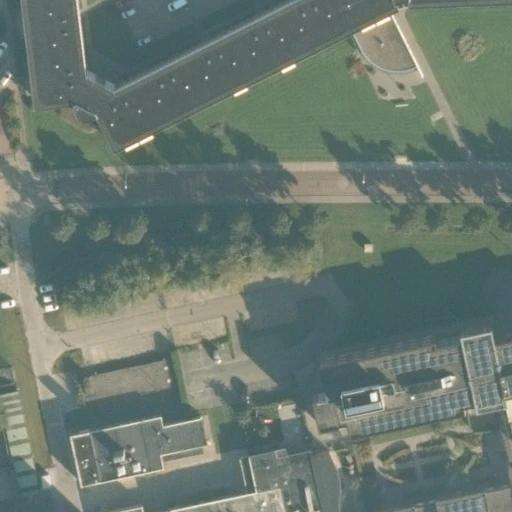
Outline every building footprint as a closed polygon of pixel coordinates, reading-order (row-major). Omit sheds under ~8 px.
[(86,70),(77,0),(21,0),(35,104),(74,100),(75,107),(76,110),(77,112),(80,114),(83,116),(86,116),(88,115),(96,111),(114,147),(351,28),(360,46),(366,55),(374,62),(384,67),(395,69),(406,68),(416,65),(422,76),(423,76),(389,9),(399,5),(408,2),(456,0),(283,0),(114,85),(86,70)] [(511,511),(511,332),(506,334),(494,336),(491,323),(460,329),(461,335),(436,341),(435,335),(319,359),(326,392),(312,395),(312,397),(318,425),(338,420),(346,419),(349,432),(465,407),(463,401),(474,399),(476,405),(495,401),(498,429),(506,456),(506,471),(510,484),(374,511),(337,511),(337,501),(338,489),(338,478),(335,466),(329,452),(328,450),(311,454),(310,450),(285,455),(286,461),(251,468),(256,490),(230,495),(233,511),(511,511)] [(78,378),(84,405),(172,386),(166,359),(78,378)] [(40,493),(23,414),(17,390),(0,393),(0,407),(21,497),(40,493)] [(81,480),(164,465),(162,457),(208,448),(201,414),(162,421),(161,413),(71,429),(81,480)]
